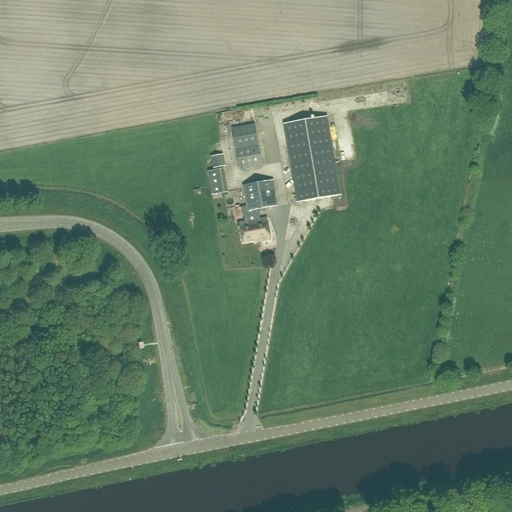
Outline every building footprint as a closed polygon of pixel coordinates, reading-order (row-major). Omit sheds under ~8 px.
[(341,196),(328,117),(284,125),(298,204),(341,196)] [(236,149),(240,171),(262,167),(259,145),(255,125),(233,129),(236,149)] [(223,156),(211,158),(213,169),(225,168),(223,156)] [(228,193),(224,169),(208,172),(212,196),(228,193)] [(244,217),(245,223),(260,220),(258,210),(278,207),(274,181),(244,186),(247,208),(240,209),(239,207),(237,207),(238,218),(244,217)] [(260,220),(245,223),(240,224),(243,244),(255,241),(256,243),(271,241),(267,219),(260,220)]
